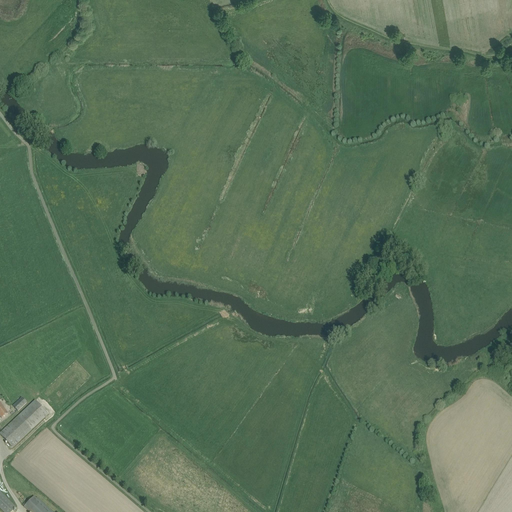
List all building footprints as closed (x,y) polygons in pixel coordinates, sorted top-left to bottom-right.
[(18,412),(27,403),(22,398),(13,406),(18,412)] [(0,433),(0,434),(13,448),(48,414),(35,400),(0,433)] [(0,416),(2,419),(6,416),(8,414),(0,402),(0,416)] [(0,508),(3,511),(10,511),(12,511),(15,507),(0,492),(0,508)] [(24,507),(29,511),(49,511),(34,497),(31,499),(30,498),(28,499),(30,501),(28,502),(27,501),(23,505),(24,506),(24,507)]
